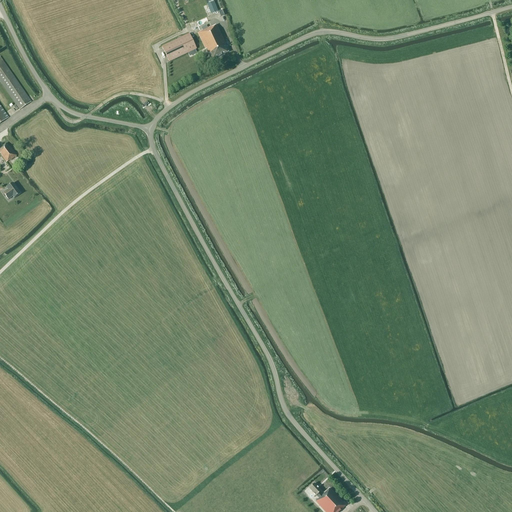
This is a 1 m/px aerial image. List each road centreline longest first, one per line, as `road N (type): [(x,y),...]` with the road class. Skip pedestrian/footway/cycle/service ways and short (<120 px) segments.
road 1 (unclassified): [(376,511),(287,416),(264,351),(152,147),(151,129)]
road 2 (unclassified): [(151,129),(195,90),(307,36),(390,39),(511,7)]
road 3 (unclassified): [(151,129),(67,110),(47,94),(0,2)]
